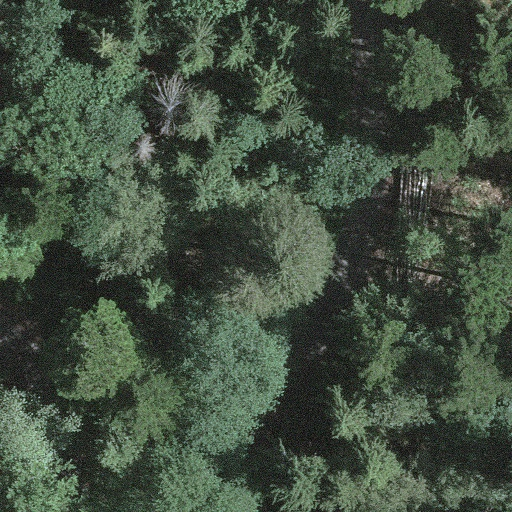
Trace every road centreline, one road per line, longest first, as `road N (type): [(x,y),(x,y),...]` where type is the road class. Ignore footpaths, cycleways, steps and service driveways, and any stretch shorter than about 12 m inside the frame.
road 1 (unclassified): [(375,0),(366,238),(330,319),(274,383),(252,423),(248,511)]
road 2 (track): [(0,56),(145,187),(175,219),(193,255),(198,292),(167,427),(170,511)]
road 3 (unclassified): [(78,511),(39,385),(0,338)]
